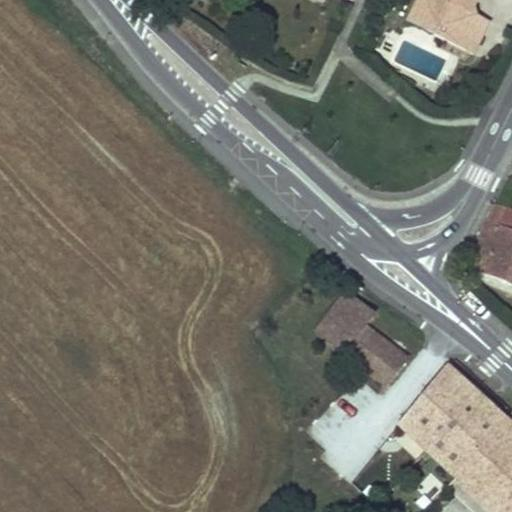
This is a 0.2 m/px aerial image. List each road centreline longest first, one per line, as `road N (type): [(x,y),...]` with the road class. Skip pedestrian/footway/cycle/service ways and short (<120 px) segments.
road 1 (secondary): [(102,0),(155,70),(341,242)]
road 2 (secondary): [(366,220),(130,0)]
road 3 (secondary): [(341,242),(391,287),(498,355)]
road 4 (tertiary): [(478,175),(437,209),(366,220)]
